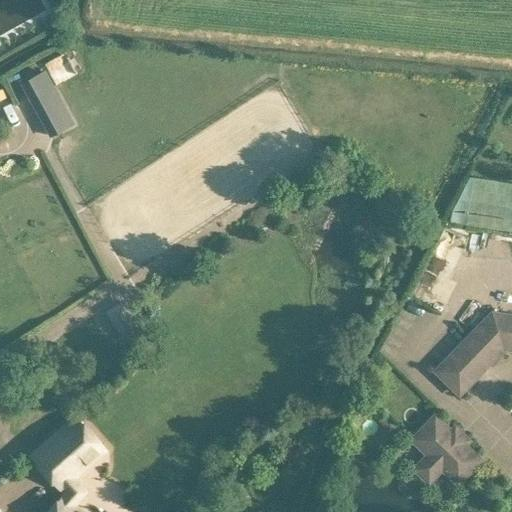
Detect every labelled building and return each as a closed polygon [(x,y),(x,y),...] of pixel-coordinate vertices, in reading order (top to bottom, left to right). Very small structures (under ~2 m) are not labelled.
[(68,53),(46,61),(54,83),(76,74),(68,53)] [(44,71),(22,83),(51,136),(73,124),(44,71)] [(511,228),(511,181),(475,177),(471,208),(469,208),(467,223),(511,228)] [(124,302),(109,312),(126,339),(142,329),(124,302)] [(511,348),(511,316),(492,313),(436,371),(459,393),(503,348),(511,348)] [(435,416),(413,439),(428,454),(415,468),(420,472),(425,477),(424,477),(429,481),(442,468),(448,473),(458,483),(480,460),(462,442),(459,445),(451,437),(453,434),(435,416)] [(85,491),(72,476),(103,448),(76,417),(31,457),(59,488),(62,485),(67,491),(48,511),(80,511),(72,505),(85,491)]
